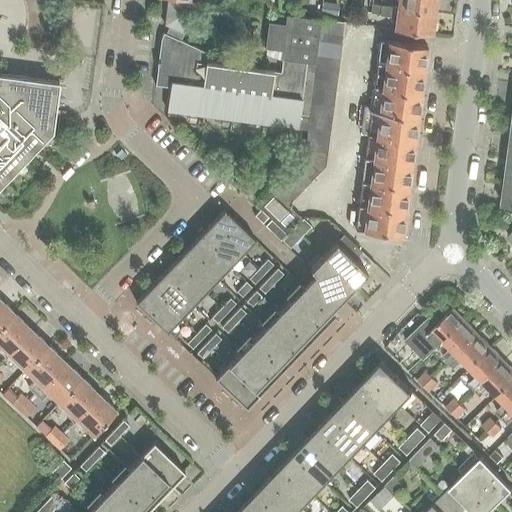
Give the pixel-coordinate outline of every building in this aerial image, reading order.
[(399,0),(398,9),(433,13),(433,12),(435,12),(436,0),(399,0)] [(307,129),(307,127),(309,115),(310,103),(312,91),(313,79),(314,67),(316,56),(317,44),(319,32),(320,20),(286,15),(285,24),(268,22),(264,48),(281,51),(280,59),(282,59),(280,72),(206,62),(208,53),(180,40),(183,33),(195,4),(168,1),(165,25),(169,27),(166,34),(164,33),(161,38),(157,67),(155,85),(170,87),(167,111),(298,128),(307,129)] [(323,2),(321,13),(337,16),(339,4),(323,2)] [(395,29),(428,33),(432,33),(434,18),(432,18),(433,12),(433,13),(398,9),(371,5),(370,13),(379,15),(379,16),(397,18),(395,29)] [(343,22),(333,20),(321,19),(320,20),(319,32),(342,35),(343,22)] [(319,32),(317,44),(340,47),(342,35),(319,32)] [(377,64),(424,70),(427,45),(380,39),(377,64)] [(317,44),(316,56),(338,59),(340,47),(317,44)] [(316,56),(314,67),(337,70),(338,59),(316,56)] [(374,87),(420,93),(424,70),(377,64),(374,87)] [(314,67),(313,79),(335,82),(337,70),(314,67)] [(55,115),(59,82),(6,75),(0,74),(0,186),(52,132),(54,115),(55,115)] [(313,79),(312,91),(334,94),(335,82),(313,79)] [(371,110),(417,117),(420,93),(374,87),(371,107),(371,110)] [(312,91),(310,103),(332,106),(334,94),(312,91)] [(332,106),(310,103),(309,115),(331,118),(332,106)] [(364,106),(360,133),(367,134),(414,140),(417,117),(371,110),(371,107),(364,106)] [(331,118),(309,115),(307,127),(329,129),(331,118)] [(329,129),(307,127),(307,129),(306,138),(328,141),(329,129)] [(364,158),(411,164),(414,140),(367,134),(364,158)] [(306,138),(305,150),(326,153),(328,141),(306,138)] [(326,153),(305,150),(304,155),(319,171),(324,165),(326,153)] [(319,171),(304,155),(295,164),(311,179),(319,171)] [(361,182),(408,188),(411,164),(364,158),(361,182)] [(311,179),(295,164),(287,173),(303,188),(311,179)] [(303,188),(287,173),(279,181),(295,196),(303,188)] [(511,180),(506,179),(503,203),(502,203),(502,204),(511,205),(511,180)] [(295,196),(279,181),(271,189),(286,204),(295,196)] [(358,205),(405,211),(408,188),(361,182),(358,205)] [(300,218),(286,204),(271,189),(256,204),(285,233),(300,218)] [(402,235),(405,211),(358,205),(355,229),(402,235)] [(224,209),(211,223),(242,253),(255,239),(224,209)] [(268,216),(260,209),(254,215),(262,222),(268,216)] [(303,218),(293,228),(302,236),(311,226),(303,218)] [(279,227),(272,220),(266,226),(273,233),(279,227)] [(211,223),(198,236),(229,266),(242,253),(211,223)] [(273,233),(280,240),(286,234),(279,227),(273,233)] [(302,236),(293,228),(282,240),(290,248),(302,236)] [(367,272),(354,259),(361,251),(343,234),(335,242),(322,256),(354,285),(367,272)] [(198,236),(186,249),(217,279),(229,266),(198,236)] [(186,249),(173,262),(204,292),(217,279),(186,249)] [(309,279),(303,285),(329,311),(335,305),(354,285),(322,256),(322,255),(309,269),(314,274),(309,279)] [(273,264),(270,261),(267,259),(258,268),(264,274),(273,264)] [(173,262),(161,275),(192,305),(204,292),(173,262)] [(59,279),(78,296),(92,280),(74,264),(59,279)] [(249,278),(252,281),(254,283),(264,274),(258,268),(249,278)] [(283,274),(277,268),(268,278),(273,283),(283,274)] [(161,275),(148,288),(180,318),(192,305),(161,275)] [(268,278),(259,288),(264,293),(273,283),(268,278)] [(236,291),(242,296),(251,287),(246,281),(236,291)] [(303,285),(290,299),(321,329),(334,315),(329,311),(303,285)] [(148,288),(135,302),(167,332),(180,318),(148,288)] [(252,306),(261,296),(256,291),(246,301),(252,306)] [(235,303),(233,301),(230,298),(221,307),(226,313),(235,303)] [(0,299),(0,328),(14,313),(0,299)] [(290,299),(277,312),(308,341),(321,329),(290,299)] [(211,317),(215,320),(217,322),(226,313),(221,307),(211,317)] [(240,307),(231,317),(236,322),(245,313),(240,307)] [(463,320),(452,309),(434,327),(427,320),(405,340),(423,359),(441,341),(463,320)] [(277,312),(265,325),(296,355),(308,341),(277,312)] [(14,313),(0,328),(0,345),(8,353),(31,329),(14,313)] [(236,322),(231,317),(221,327),(227,332),(236,322)] [(463,320),(441,341),(448,349),(441,356),(447,363),(476,334),(472,330),(472,327),(467,322),(464,322),(463,320)] [(205,324),(196,333),(201,339),(210,329),(205,324)] [(265,325),(252,338),(284,368),(296,355),(265,325)] [(31,329),(8,353),(25,369),(48,345),(31,329)] [(186,343),(190,347),(192,348),(201,339),(196,333),(186,343)] [(211,348),(221,339),(215,333),(206,343),(211,348)] [(481,339),(476,334),(447,363),(453,368),(460,361),(468,369),(490,348),(488,346),(488,344),(484,339),(481,339)] [(252,338),(240,351),(271,381),(284,368),(252,338)] [(211,348),(206,343),(196,353),(202,358),(211,348)] [(48,345),(25,369),(42,386),(65,362),(48,345)] [(468,384),(474,390),(503,362),(498,357),(498,354),(494,350),(491,350),(490,348),(468,369),(475,376),(468,384)] [(240,351),(227,364),(259,394),(271,381),(240,351)] [(381,361),(368,375),(399,404),(413,391),(381,361)] [(65,362),(42,386),(59,402),(82,378),(65,362)] [(503,362),(474,390),(480,396),(487,388),(495,396),(511,379),(511,368),(510,367),(508,367),(503,362)] [(227,364),(214,377),(246,407),(259,394),(227,364)] [(425,371),(417,380),(423,386),(431,378),(425,371)] [(368,375),(356,388),(387,417),(399,404),(368,375)] [(82,378),(59,402),(76,418),(99,394),(82,378)] [(431,378),(423,386),(429,392),(437,383),(431,378)] [(511,379),(495,396),(503,404),(495,411),(501,418),(511,406),(511,379)] [(356,388),(343,401),(375,430),(387,417),(356,388)] [(21,394),(11,404),(18,410),(28,400),(21,394)] [(93,435),(109,418),(116,411),(99,394),(76,418),(93,435)] [(453,398),(444,407),(450,413),(459,404),(453,398)] [(26,417),(35,407),(28,400),(18,410),(26,417)] [(343,401),(331,414),(362,443),(375,430),(343,401)] [(459,404),(450,413),(456,419),(464,410),(459,404)] [(511,406),(501,418),(507,423),(511,418),(511,406)] [(420,424),(429,432),(442,418),(433,411),(420,424)] [(331,414),(318,427),(350,456),(362,443),(331,414)] [(481,425),(486,431),(487,432),(496,423),(490,417),(481,425)] [(128,425),(124,421),(123,420),(114,430),(119,435),(128,425)] [(452,430),(445,423),(434,434),(441,440),(452,430)] [(496,423),(487,432),(492,437),(501,428),(496,423)] [(45,436),(52,443),(62,433),(54,426),(45,436)] [(318,427),(306,440),(337,469),(350,456),(318,427)] [(408,437),(416,445),(425,435),(417,428),(408,437)] [(104,440),(105,440),(110,445),(119,435),(114,430),(104,440)] [(62,433),(52,443),(59,450),(69,439),(62,433)] [(407,455),(416,445),(408,437),(399,447),(407,455)] [(306,440),(294,453),(325,482),(337,469),(306,440)] [(140,455),(171,485),(184,471),(153,441),(140,455)] [(104,452),(99,447),(98,446),(89,456),(94,461),(104,452)] [(496,504),(510,491),(511,489),(481,457),(480,457),(474,451),(458,466),(464,473),(465,472),(496,504)] [(417,452),(407,461),(415,469),(425,459),(417,452)] [(294,453),(281,466),(312,495),(325,482),(294,453)] [(392,454),(383,463),(391,471),(401,461),(392,454)] [(127,468),(159,498),(171,485),(140,455),(127,468)] [(79,466),(80,466),(85,471),(94,461),(89,456),(79,466)] [(62,460),(57,466),(65,473),(71,467),(70,467),(62,460)] [(391,471),(383,463),(374,473),(382,481),(391,471)] [(59,479),(65,473),(57,466),(51,472),(59,479)] [(281,466),(269,479),(300,508),(312,495),(281,466)] [(127,468),(115,481),(146,511),(159,498),(127,468)] [(465,472),(464,473),(441,496),(457,511),(488,511),(496,504),(465,472)] [(63,483),(64,483),(69,488),(78,478),(73,473),(63,483)] [(394,476),(384,485),(385,486),(392,493),(401,484),(394,476)] [(269,479),(256,492),(277,511),(296,511),(300,508),(269,479)] [(358,489),(366,497),(376,487),(368,480),(358,489)] [(115,481),(103,494),(121,511),(145,511),(146,511),(115,481)] [(385,486),(377,493),(386,502),(394,495),(392,493),(385,486)] [(357,507),(366,497),(358,489),(349,499),(357,507)] [(277,511),(256,492),(244,505),(251,511),(277,511)] [(90,508),(94,511),(121,511),(103,494),(90,508)] [(51,511),(59,504),(52,496),(51,496),(39,508),(43,511),(51,511)] [(457,511),(441,496),(424,511),(457,511)]
